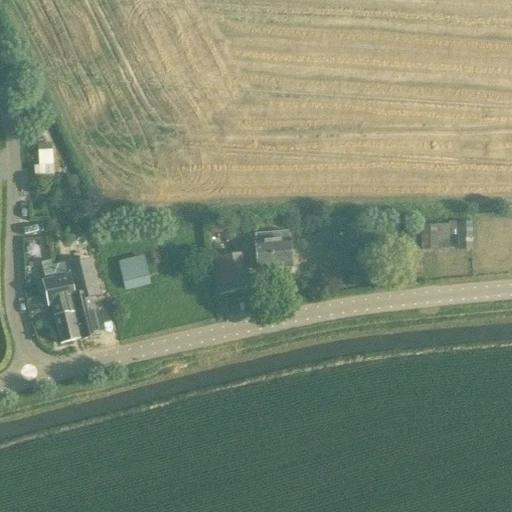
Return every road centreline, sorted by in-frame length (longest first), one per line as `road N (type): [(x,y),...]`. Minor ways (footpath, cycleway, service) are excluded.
road 1 (residential): [(30,377),(256,324),(511,290)]
road 2 (unclassified): [(0,106),(7,295),(30,377)]
